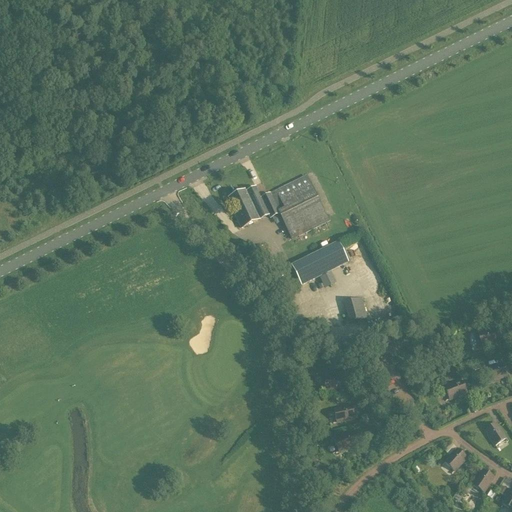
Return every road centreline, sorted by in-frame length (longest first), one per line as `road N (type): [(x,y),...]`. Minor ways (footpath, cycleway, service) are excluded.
road 1 (secondary): [(164,190),(511,19)]
road 2 (unclassified): [(299,511),(278,329),(164,190)]
road 3 (secondary): [(0,272),(164,190)]
